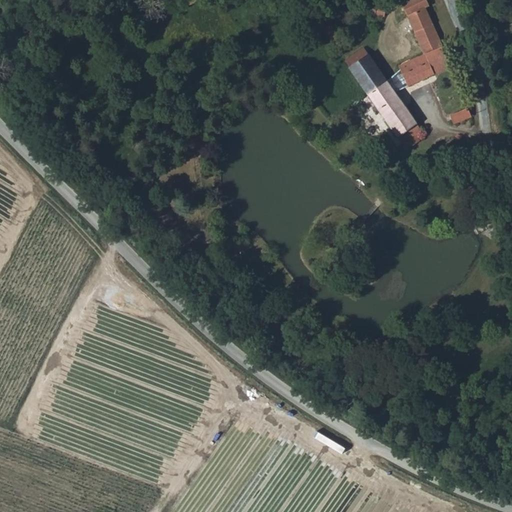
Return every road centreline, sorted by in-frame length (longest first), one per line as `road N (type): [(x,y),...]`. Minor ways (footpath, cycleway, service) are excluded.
road 1 (unclassified): [(0,127),(262,376),(397,460),(511,508)]
road 2 (track): [(158,511),(240,398),(242,384),(107,257),(111,239)]
road 3 (track): [(126,0),(0,66)]
